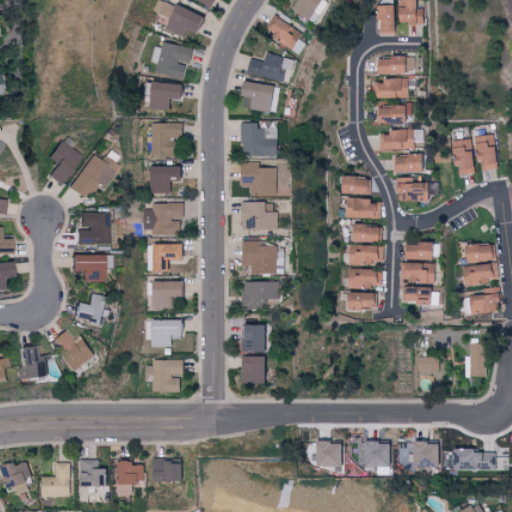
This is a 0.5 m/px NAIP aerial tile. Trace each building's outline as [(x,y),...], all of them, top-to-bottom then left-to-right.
[(176,5),(164,0),(157,0),(153,10),(171,17),(176,5)] [(399,0),(401,24),(425,22),(424,7),(419,7),(418,0),(399,0)] [(199,34),(206,14),(177,3),(167,28),(187,36),(189,30),(199,34)] [(379,4),(379,32),(396,31),(395,4),(379,4)] [(287,44),(286,44),(295,49),(304,28),(279,17),(274,30),(277,31),(274,38),(287,44)] [(194,48),(164,40),(156,71),(184,77),(187,63),(190,63),(194,48)] [(249,72),(286,80),(288,68),(295,69),(297,58),(268,52),(266,59),(252,57),(249,72)] [(411,72),(412,56),(382,55),(382,71),(411,72)] [(410,77),(385,77),(385,80),(375,81),(376,96),(410,96),(410,77)] [(276,83),(246,80),(243,107),(274,110),(276,83)] [(184,97),(184,82),(148,81),(147,93),(151,94),(151,107),(172,108),(172,97),(184,97)] [(382,122),(414,121),(414,103),(381,104),(382,122)] [(184,137),(184,121),(149,122),(150,142),(153,142),(153,153),(180,153),(180,137),(184,137)] [(243,123),(242,154),(279,155),(280,138),(266,137),(266,123),(243,123)] [(382,148),(417,147),(417,139),(424,138),(424,128),(391,128),(391,131),(381,132),(382,148)] [(498,167),(496,133),(476,134),(478,159),(482,159),(483,168),(498,167)] [(477,171),(472,137),(452,140),(456,164),(459,163),(461,173),(477,171)] [(59,185),(80,156),(60,140),(47,157),(56,164),(47,176),(59,185)] [(67,188),(82,199),(94,182),(99,186),(119,159),(107,150),(99,160),(91,154),(67,188)] [(399,153),(399,170),(425,170),(426,153),(399,153)] [(252,194),(279,194),(279,166),(261,166),(261,160),(242,161),(243,186),(252,185),(252,194)] [(183,165),(152,164),(151,191),(172,192),(173,179),(183,179),(183,165)] [(371,175),(344,174),(343,191),(371,192),(371,175)] [(415,175),(400,176),(400,200),(431,199),(431,192),(441,192),(440,180),(415,181),(415,175)] [(347,216),(382,216),(382,201),(373,201),(373,196),(348,196),(347,216)] [(243,200),(244,228),(280,227),(280,211),(267,211),(267,200),(243,200)] [(184,201),(153,202),(153,208),(144,208),(145,228),(153,227),(153,234),(181,233),(181,217),(184,217),(184,201)] [(106,213),(79,212),(78,228),(75,228),(75,244),(105,245),(106,213)] [(355,239),(382,240),(383,223),(355,223),(355,239)] [(0,253),(11,253),(11,238),(0,239),(0,235),(0,253)] [(243,263),(252,263),(252,272),(278,272),(278,244),(268,244),(268,239),(244,239),(243,263)] [(436,241),(410,240),(409,257),(436,258),(436,241)] [(494,241),(467,244),(469,260),(496,258),(494,241)] [(154,269),(170,269),(170,258),(184,258),(184,242),(154,242),(154,269)] [(385,263),(385,244),(350,243),(350,262),(385,263)] [(101,255),(70,254),(70,269),(81,269),(81,281),(101,281),(101,255)] [(436,281),(437,262),(402,261),(402,277),(413,277),(413,280),(436,281)] [(464,264),(466,283),(499,280),(497,261),(464,264)] [(12,262),(0,262),(0,290),(2,290),(2,277),(12,277),(12,262)] [(383,286),(384,268),(350,266),(349,285),(383,286)] [(185,279),(154,280),(154,307),(175,306),(175,295),(185,294),(185,279)] [(268,297),(281,297),(281,280),(245,279),(244,308),(268,308),(268,297)] [(473,313),(503,309),(499,285),(484,287),(485,292),(470,295),(473,313)] [(408,286),(408,301),(436,301),(440,301),(441,286),(408,286)] [(378,308),(378,291),(350,290),(350,307),(378,308)] [(104,322),(107,296),(88,294),(86,303),(74,302),(72,318),(104,322)] [(153,345),(174,345),(173,337),(185,337),(185,318),(152,318),(153,345)] [(268,323),(244,323),(245,350),(268,349),(268,323)] [(52,339),(76,369),(96,353),(81,334),(72,340),(63,329),(52,339)] [(488,375),(488,342),(471,342),(470,355),(466,355),(466,374),(488,375)] [(47,355),(36,356),(35,346),(20,347),(23,377),(49,374),(47,355)] [(244,382),(269,381),(268,354),(243,354),(244,382)] [(420,369),(441,370),(442,356),(420,355),(420,369)] [(153,358),(153,364),(146,364),(146,378),(153,378),(154,390),(183,389),(183,374),(185,374),(185,358),(153,358)] [(344,465),(344,440),(319,440),(319,464),(344,465)] [(368,465),(393,464),(393,440),(367,440),(368,465)] [(442,464),(442,440),(416,440),(416,465),(442,464)] [(456,467),(496,468),(496,451),(477,450),(477,447),(456,447),(456,467)] [(154,458),(155,480),(184,479),(183,457),(154,458)] [(100,458),(82,458),(82,484),(108,484),(108,467),(100,467),(100,458)] [(146,481),(145,463),(135,463),(135,459),(119,459),(120,492),(133,492),(133,481),(146,481)] [(17,464),(16,461),(2,465),(9,487),(15,485),(17,493),(31,489),(27,476),(32,475),(28,460),(17,464)] [(42,495),(72,495),(72,461),(57,461),(56,475),(43,475),(42,495)] [(454,506),(456,511),(485,511),(481,503),(473,506),(470,499),(454,506)]
